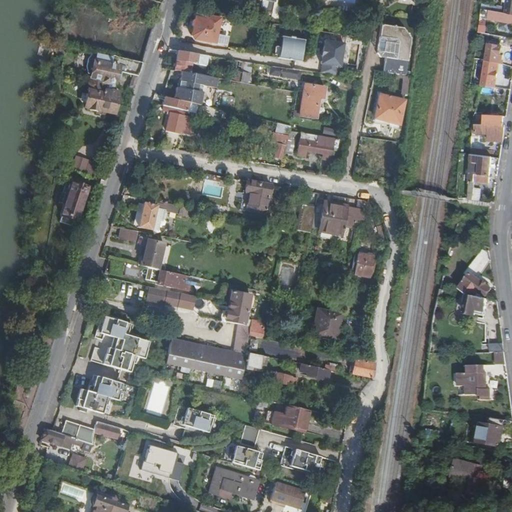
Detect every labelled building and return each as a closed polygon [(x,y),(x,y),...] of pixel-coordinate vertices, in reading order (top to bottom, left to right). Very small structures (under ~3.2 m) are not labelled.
[(252,0),(250,11),(258,13),(258,10),(271,13),(273,0),(252,0)] [(498,13),(511,14),(511,0),(508,0),(507,9),(499,7),(498,12),(498,13)] [(489,20),(511,23),(511,14),(498,13),(498,12),(491,11),(489,11),(487,19),(489,20)] [(214,42),(220,18),(197,13),(190,36),(193,39),(214,42)] [(397,59),(385,58),(383,72),(407,77),(412,37),(404,27),(381,24),(379,35),(396,37),(400,41),(397,59)] [(381,57),(385,58),(397,59),(400,41),(396,37),(379,35),(377,53),(381,57)] [(280,47),(279,47),(278,56),(277,59),(299,62),(300,55),(298,54),(300,40),(294,39),(294,38),(289,37),(289,38),(282,37),(280,47)] [(322,64),(320,74),(339,76),(344,44),(324,41),(323,48),(322,48),(321,57),(320,64),(322,64)] [(490,43),(487,61),(497,62),(500,45),(490,43)] [(177,52),(175,61),(196,64),(206,66),(208,56),(177,52)] [(94,61),(90,77),(92,78),(115,84),(118,72),(132,75),(137,77),(142,63),(119,57),(117,67),(94,61)] [(196,64),(175,61),(174,71),(180,72),(194,74),(196,64)] [(494,80),(497,62),(487,61),(483,84),(496,86),(497,81),(494,80)] [(253,74),(254,64),(246,63),(243,62),(242,72),(243,72),(251,73),(253,74)] [(300,71),(293,70),(270,66),(269,76),(299,80),(300,71)] [(232,82),(242,83),(243,72),(242,72),(233,71),(232,82)] [(173,100),(188,104),(200,106),(203,87),(216,89),(218,79),(194,74),(180,72),(179,82),(181,83),(180,89),(175,88),(173,100)] [(249,85),(251,73),(243,72),(242,83),(249,85)] [(129,87),(133,89),(137,77),(132,75),(129,87)] [(115,84),(92,78),(92,79),(91,79),(88,80),(87,85),(89,88),(90,88),(88,94),(86,96),(85,100),(86,103),(86,107),(89,108),(89,110),(97,112),(98,109),(106,111),(114,113),(117,101),(117,102),(119,93),(113,92),(115,84)] [(325,88),(304,85),(299,117),(316,119),(319,99),(323,100),(325,88)] [(405,101),(379,95),(374,119),(400,124),(405,101)] [(163,107),(186,112),(188,104),(173,100),(164,98),(162,106),(163,107)] [(186,112),(195,114),(195,112),(204,113),(205,108),(200,106),(188,104),(186,112)] [(195,114),(186,112),(163,107),(161,112),(170,114),(166,131),(189,136),(195,114)] [(484,115),(484,124),(504,125),(504,116),(484,115)] [(473,124),(472,133),(489,134),(489,141),(503,142),(505,125),(504,125),(484,124),(473,124)] [(290,127),(279,125),(277,133),(281,134),(288,135),(289,131),(290,127)] [(288,135),(284,153),(291,155),(296,133),(289,131),(288,135)] [(288,135),(281,134),(278,144),(276,144),(273,158),(282,160),(284,153),(288,135)] [(339,141),(301,134),(297,155),(304,157),(305,151),(323,154),(322,160),(330,161),(332,148),(337,148),(339,141)] [(471,148),(471,155),(488,157),(489,151),(471,148)] [(488,157),(471,155),(469,181),(489,182),(491,157),(488,157)] [(70,170),(101,180),(105,169),(99,167),(99,164),(75,156),(70,170)] [(271,185),(247,181),(245,192),(250,192),(248,205),(267,209),(271,185)] [(86,188),(71,183),(60,215),(75,221),(86,188)] [(140,190),(124,187),(122,195),(124,195),(138,198),(140,190)] [(136,207),(138,198),(124,195),(121,203),(136,207)] [(188,216),(190,208),(166,203),(166,205),(157,203),(156,206),(143,204),(139,227),(151,229),(155,208),(188,216)] [(323,207),(318,231),(342,236),(344,226),(348,208),(348,207),(323,203),(323,207)] [(302,205),(297,230),(311,233),(311,230),(316,207),(302,205)] [(311,230),(318,231),(323,207),(316,206),(316,207),(311,230)] [(360,221),(362,211),(356,210),(348,208),(344,226),(359,228),(360,221)] [(370,211),(362,209),(362,211),(360,221),(368,223),(370,211)] [(382,244),(388,242),(383,224),(378,226),(382,244)] [(135,240),(137,231),(122,228),(120,237),(135,240)] [(148,268),(158,270),(163,244),(147,240),(142,261),(145,262),(143,267),(148,268)] [(353,251),(340,249),(336,272),(349,274),(353,251)] [(354,253),(351,274),(369,277),(372,256),(354,253)] [(158,270),(148,268),(146,282),(152,283),(153,280),(156,281),(156,284),(171,287),(172,284),(178,285),(178,288),(190,291),(193,277),(158,270)] [(469,296),(470,296),(474,291),(485,298),(492,289),(471,275),(471,274),(461,289),(469,296)] [(192,309),(195,296),(149,287),(147,300),(192,309)] [(243,325),(249,294),(230,290),(224,322),(239,325),(243,325)] [(469,296),(465,313),(485,318),(489,300),(470,296),(469,296)] [(341,314),(317,309),(312,334),(336,339),(341,314)] [(127,381),(132,363),(130,362),(132,355),(144,359),(146,349),(143,348),(145,341),(137,339),(138,335),(127,332),(129,324),(103,317),(98,334),(112,338),(109,348),(108,348),(103,365),(121,370),(118,379),(127,381)] [(170,342),(167,355),(165,364),(242,379),(243,371),(244,369),(244,366),(245,353),(248,336),(249,327),(243,325),(239,325),(234,355),(170,342)] [(260,329),(249,327),(248,336),(259,338),(260,329)] [(251,339),(249,349),(256,351),(258,341),(251,339)] [(248,354),(246,366),(260,369),(262,370),(262,369),(261,369),(262,365),(266,366),(267,358),(248,354)] [(354,359),(352,373),(371,378),(372,376),(375,364),(354,359)] [(330,370),(336,371),(337,364),(328,362),(327,365),(325,365),(324,369),(330,370)] [(328,380),(330,370),(324,369),(301,364),(300,371),(307,373),(306,375),(328,380)] [(485,381),(487,381),(487,373),(485,373),(485,366),(468,366),(468,373),(461,374),(462,386),(470,386),(470,395),(476,395),(476,400),(491,400),(491,388),(487,388),(485,389),(485,381)] [(297,378),(268,371),(267,379),(273,380),(296,385),(297,378)] [(91,393),(88,392),(81,390),(76,406),(80,408),(86,409),(102,414),(105,404),(103,404),(104,397),(117,401),(122,384),(96,376),(93,387),(91,393)] [(273,380),(267,379),(265,386),(271,387),(273,380)] [(308,410),(287,405),(284,414),(274,411),(271,424),(303,431),(308,410)] [(213,415),(181,406),(176,423),(186,426),(199,429),(205,431),(208,432),(213,415)] [(500,447),(505,421),(491,419),(490,426),(481,425),(478,443),(500,447)] [(122,432),(98,424),(95,432),(119,440),(122,432)] [(259,428),(245,424),(244,428),(258,432),(259,428)] [(254,447),(258,432),(244,428),(239,443),(254,447)] [(72,438),(61,435),(52,432),(44,429),(41,439),(69,448),(70,443),(72,438)] [(427,430),(425,439),(431,440),(437,441),(439,432),(427,430)] [(438,450),(439,441),(437,441),(431,440),(429,448),(438,450)] [(235,455),(233,462),(257,468),(262,452),(258,451),(254,450),(235,445),(233,454),(235,455)] [(318,464),(320,458),(321,455),(286,445),(282,462),(294,466),(316,472),(318,464)] [(176,457),(144,448),(137,473),(178,484),(182,466),(174,464),(176,457)] [(72,453),(68,466),(81,470),(85,458),(72,453)] [(467,493),(475,495),(476,494),(482,466),(456,460),(452,478),(469,482),(467,493)] [(216,469),(208,493),(219,495),(220,490),(253,499),(258,481),(216,469)] [(297,511),(303,493),(272,484),(266,505),(289,511),(297,511)] [(96,492),(89,511),(124,511),(127,503),(96,492)]
